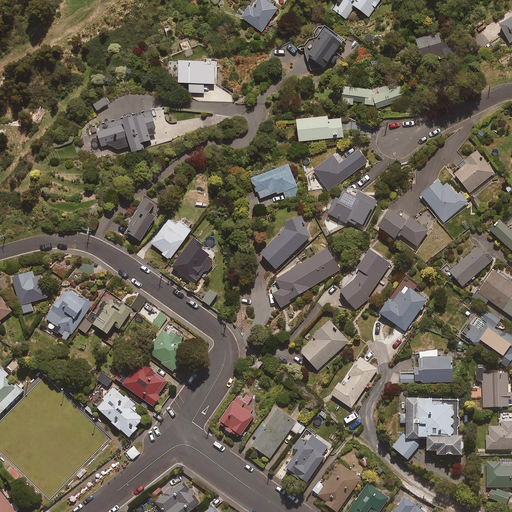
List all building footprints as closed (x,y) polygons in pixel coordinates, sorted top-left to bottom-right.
[(262,33),(279,11),(275,8),(278,4),(272,0),(256,0),(243,18),(262,33)] [(382,0),(338,0),(331,9),(346,21),(355,9),(368,18),(382,0)] [(510,45),(511,43),(511,20),(500,28),(510,45)] [(346,43),(327,29),(319,40),(322,42),(310,59),(326,70),(346,43)] [(421,64),(455,54),(453,48),(448,50),(446,42),(440,44),(438,37),(415,44),(421,64)] [(217,66),(172,65),(172,78),(181,79),(181,87),(191,87),(191,95),(205,95),(205,87),(216,87),(217,66)] [(405,98),(399,83),(384,89),(383,87),(372,91),(344,91),(344,103),(365,103),(365,105),(376,105),(378,108),(405,98)] [(110,105),(107,99),(95,106),(98,112),(110,105)] [(150,136),(155,135),(153,130),(156,129),(153,118),(98,134),(102,147),(109,145),(118,150),(131,146),(134,154),(145,151),(144,145),(152,143),(150,136)] [(331,123),(331,120),(298,124),(301,144),(345,139),(343,121),(331,123)] [(368,159),(358,146),(343,157),(337,149),(312,168),(329,190),(368,159)] [(494,174),(477,154),(466,162),(465,161),(457,167),(461,171),(455,177),(469,194),(494,174)] [(302,199),(288,160),(251,173),(259,197),(283,189),(288,204),(302,199)] [(378,199),(347,181),(338,197),(335,195),(327,211),(348,223),(349,219),(362,227),(378,199)] [(444,190),(438,183),(421,198),(444,223),(467,203),(459,195),(457,197),(448,187),(444,190)] [(155,199),(145,194),(122,234),(138,243),(155,213),(149,209),(155,199)] [(402,213),(392,205),(378,224),(395,237),(399,232),(417,246),(429,230),(404,210),(402,213)] [(283,218),(285,222),(278,229),(279,231),(260,249),(276,266),(310,234),(300,211),(283,218)] [(511,253),(511,216),(511,218),(511,221),(511,223),(508,220),(503,225),(499,221),(489,232),(511,253)] [(171,257),(192,228),(178,218),(175,222),(169,217),(150,241),(163,251),(161,253),(168,258),(170,256),(171,257)] [(203,241),(193,234),(170,265),(195,283),(205,269),(207,270),(215,259),(206,253),(209,250),(201,244),(203,241)] [(492,259),(478,243),(449,269),(463,285),(492,259)] [(341,267),(327,244),(275,275),(281,286),(272,291),(281,306),(291,299),(290,297),(341,267)] [(391,261),(368,246),(356,264),(360,266),(354,275),(339,288),(355,308),(368,297),(368,295),(391,261)] [(34,275),(32,267),(11,274),(24,314),(33,311),(31,302),(48,297),(40,274),(34,275)] [(511,281),(493,268),(473,296),(484,304),(489,298),(511,314),(511,281)] [(428,297),(402,279),(391,295),(390,294),(378,310),(405,329),(428,297)] [(91,302),(67,285),(45,317),(56,324),(53,328),(67,338),(91,302)] [(217,291),(210,286),(202,298),(209,303),(217,291)] [(132,308),(107,292),(95,311),(93,309),(80,328),(87,333),(93,324),(95,325),(96,323),(107,331),(113,323),(119,327),(132,308)] [(146,298),(138,293),(130,306),(139,311),(146,298)] [(0,319),(12,310),(0,294),(0,324),(1,324),(0,322),(0,319)] [(511,360),(511,334),(496,323),(500,318),(488,310),(482,318),(475,314),(462,333),(500,360),(500,361),(508,366),(511,360)] [(179,339),(182,334),(169,325),(167,328),(163,326),(168,318),(160,312),(151,325),(159,330),(146,349),(174,370),(190,347),(179,339)] [(349,341),(329,316),(311,331),(316,336),(301,348),(317,368),(349,341)] [(464,341),(455,339),(453,348),(462,350),(464,341)] [(437,349),(419,349),(419,362),(421,362),(422,382),(453,380),(451,354),(437,355),(437,349)] [(366,386),(368,387),(371,382),(369,381),(378,368),(360,355),(342,380),(340,378),(330,392),(351,407),(366,386)] [(263,361),(258,357),(252,366),(257,369),(263,361)] [(157,370),(140,358),(122,382),(153,404),(160,395),(158,393),(168,380),(156,371),(157,370)] [(0,413),(26,389),(3,364),(0,366),(0,413)] [(486,366),(477,366),(477,380),(483,379),(483,405),(511,404),(511,391),(509,391),(508,370),(486,370),(486,366)] [(113,379),(102,371),(97,378),(108,386),(113,379)] [(413,374),(400,374),(400,382),(414,382),(413,374)] [(114,384),(96,405),(111,418),(109,420),(119,429),(121,427),(130,436),(138,426),(136,424),(143,417),(131,406),(135,402),(114,384)] [(239,436),(255,412),(252,410),(253,408),(247,404),(252,397),(243,391),(240,396),(235,393),(219,417),(227,422),(224,426),(239,436)] [(432,394),(407,394),(407,412),(399,412),(399,422),(406,422),(406,430),(402,433),(393,444),(408,457),(419,444),(419,437),(427,437),(427,449),(437,449),(437,452),(462,452),(462,431),(458,431),(458,396),(432,396),(432,394)] [(303,425),(278,405),(250,442),(269,456),(290,428),(297,433),(303,425)] [(511,420),(501,421),(502,425),(489,425),(489,434),(486,434),(487,449),(511,447),(511,420)] [(312,433),(309,438),(306,436),(303,439),(298,436),(292,445),(294,447),(291,450),(295,453),(286,466),(306,480),(324,455),(322,453),(328,445),(312,433)] [(372,458),(366,453),(360,460),(366,465),(372,458)] [(501,460),(486,460),(487,485),(511,484),(511,462),(501,463),(501,460)] [(361,476),(340,461),(324,483),(318,479),(311,489),(326,500),(325,502),(337,510),(361,476)] [(164,492),(155,498),(159,503),(154,508),(157,511),(188,511),(189,511),(184,505),(197,496),(184,479),(182,481),(180,478),(171,485),(169,483),(161,489),(164,492)] [(377,511),(389,496),(368,482),(346,511),(377,511)] [(506,504),(510,493),(497,487),(496,490),(492,488),(488,496),(506,504)] [(0,511),(14,511),(20,507),(13,498),(10,501),(0,488),(0,511)] [(426,511),(427,511),(418,505),(422,500),(416,495),(414,498),(406,492),(391,511),(426,511)] [(218,511),(211,503),(200,511),(218,511)]
